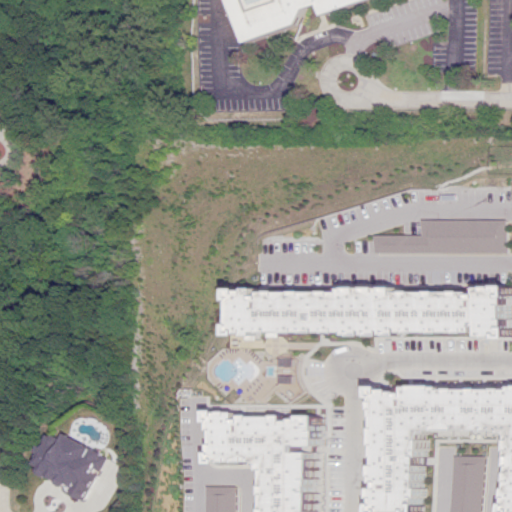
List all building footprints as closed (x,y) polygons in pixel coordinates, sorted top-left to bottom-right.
[(332,3),(318,9),(312,24),(262,42),(247,0),(374,0),(337,15),(332,3)] [(506,252),(506,219),(425,219),(425,234),(380,234),(380,252),(506,252)] [(254,334),(280,334),(280,331),(356,331),(356,334),(408,334),(408,331),(480,331),(480,336),(510,336),(510,285),(481,285),(481,291),(406,291),(406,287),(355,287),(355,291),(281,291),(281,287),(254,287),(254,334)] [(424,511),(425,430),(511,430),(511,387),(411,386),(411,388),(379,388),(378,511),(424,511)] [(282,511),(325,511),(326,451),(317,451),(317,446),(331,446),(331,415),(261,414),(261,411),(229,410),(228,422),(232,422),(231,461),(283,462),(282,511)] [(49,432),(35,460),(45,465),(42,471),(73,487),(71,492),(87,500),(101,472),(102,473),(111,455),(68,433),(65,440),(49,432)] [(485,511),(486,455),(453,455),(452,511),(485,511)] [(256,511),(256,485),(224,486),(223,511),(256,511)]
